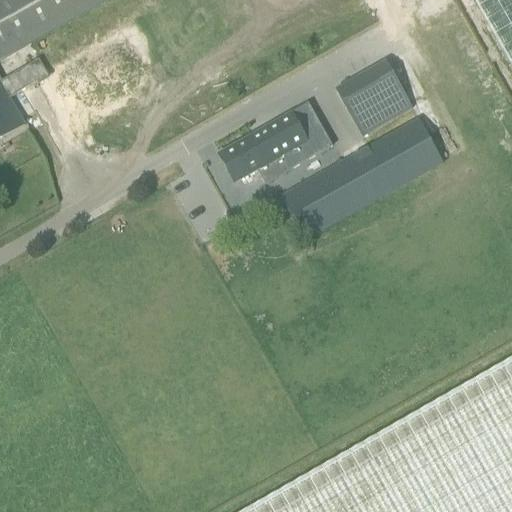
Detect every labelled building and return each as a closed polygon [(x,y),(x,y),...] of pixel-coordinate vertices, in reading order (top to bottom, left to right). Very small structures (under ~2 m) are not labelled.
[(0,0),(0,143),(26,129),(10,100),(38,84),(69,139),(176,78),(173,73),(195,61),(302,0),(182,0),(144,22),(142,18),(45,73),(39,61),(23,70),(15,75),(2,83),(0,80),(0,64),(7,61),(16,56),(113,0),(0,0)] [(511,0),(473,0),(511,68),(511,0)] [(385,64),(337,91),(363,138),(408,113),(412,110),(385,64)] [(219,156),(231,178),(235,184),(259,170),(267,183),(332,146),(308,105),(219,156)] [(417,121),(279,199),(305,243),(443,165),(417,121)] [(511,511),(511,360),(246,511),(511,511)]
